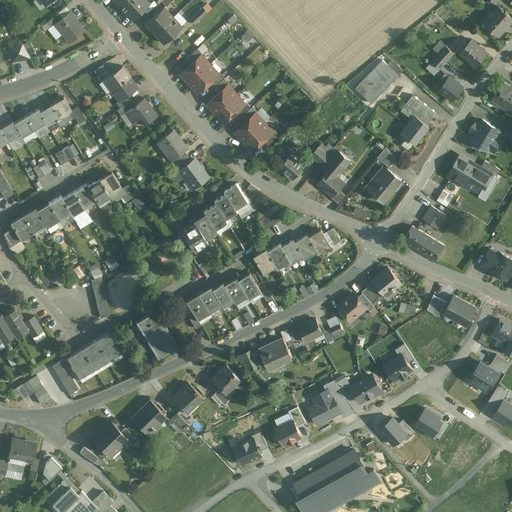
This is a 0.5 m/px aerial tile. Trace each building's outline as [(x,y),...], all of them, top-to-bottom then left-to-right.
[(112,0),(122,10),(132,0),(112,0)] [(144,0),(132,0),(122,10),(131,20),(148,4),(144,0)] [(484,23),(498,36),(511,20),(511,16),(500,6),(484,23)] [(202,7),(189,19),(194,25),(207,12),(202,7)] [(163,8),(146,24),(154,34),(172,18),(163,8)] [(76,20),(70,12),(62,18),(54,24),(55,24),(70,43),(84,31),(75,20),(76,20)] [(58,13),(47,23),(51,28),(55,24),(54,24),(62,18),(58,13)] [(172,18),(154,34),(163,43),(181,27),(172,18)] [(456,50),(475,66),(486,53),(471,40),(466,46),(462,43),(456,50)] [(22,45),(10,47),(12,61),(28,58),(22,45)] [(431,62),(440,69),(454,53),(445,46),(431,62)] [(197,49),(186,59),(191,64),(200,55),(202,54),(197,49)] [(191,64),(180,74),(189,84),(209,65),(200,55),(191,64)] [(358,83),(375,100),(401,73),(385,57),(358,83)] [(209,65),(189,84),(197,93),(208,83),(218,74),(209,65)] [(110,75),(104,80),(112,91),(129,78),(122,67),(110,75)] [(106,70),(97,77),(101,82),(101,83),(104,80),(110,75),(106,70)] [(218,74),(208,83),(218,93),(227,85),(229,83),(220,73),(218,74)] [(434,87),(453,100),(463,87),(448,76),(443,83),(439,80),(434,87)] [(129,78),(112,91),(119,101),(126,96),(137,88),(129,78)] [(112,91),(104,80),(101,83),(101,82),(99,84),(106,94),(112,91)] [(491,101),(511,114),(511,113),(511,87),(503,82),(491,101)] [(218,93),(207,104),(215,113),(236,94),(227,85),(218,93)] [(244,104),(236,94),(215,113),(224,123),(235,113),(244,104)] [(413,142),(415,144),(429,125),(426,123),(435,111),(412,95),(401,110),(411,118),(400,132),(406,137),(401,144),(408,149),(413,142)] [(126,96),(119,101),(116,103),(120,108),(129,101),(126,96)] [(63,97),(51,105),(59,118),(71,110),(63,97)] [(157,116),(144,98),(135,105),(124,113),(132,124),(133,123),(132,122),(140,117),(145,124),(143,125),(144,126),(157,116)] [(129,101),(120,108),(123,114),(124,113),(135,105),(131,100),(129,101)] [(246,102),(244,104),(235,113),(240,118),(241,117),(246,122),(255,113),(257,111),(252,106),(251,108),(246,102)] [(51,105),(39,112),(46,122),(47,125),(59,118),(51,105)] [(38,109),(26,116),(34,129),(46,122),(39,112),(38,109)] [(246,122),(235,132),(243,141),(264,122),(255,113),(246,122)] [(26,116),(14,124),(20,134),(21,137),(34,129),(26,116)] [(474,133),(470,139),(476,143),(475,145),(476,148),(478,149),(482,148),(483,147),(488,150),(500,130),(482,119),(479,125),(475,123),(470,131),(474,133)] [(12,121),(0,128),(8,141),(20,134),(14,124),(12,121)] [(273,132),(264,122),(243,141),(252,151),(264,141),(273,132)] [(511,124),(509,123),(503,133),(511,138),(511,124)] [(173,130),(157,141),(171,160),(184,151),(186,149),(173,130)] [(274,131),(273,132),(264,141),(268,146),(279,136),(274,131)] [(75,156),(69,146),(62,150),(68,160),(75,156)] [(385,147),(377,157),(389,167),(397,156),(385,147)] [(68,160),(62,150),(55,154),(61,165),(68,160)] [(184,151),(171,160),(178,170),(191,161),(184,151)] [(350,161),(338,151),(323,168),(327,172),(328,171),(336,177),(341,172),(342,173),(347,167),(346,166),(350,161)] [(282,168),(295,178),(306,163),(294,153),(282,168)] [(484,186),(491,174),(480,167),(461,156),(449,176),(467,187),(472,179),(484,186)] [(191,161),(178,170),(192,189),(208,178),(194,159),(191,161)] [(51,171),(45,160),(38,164),(44,175),(51,171)] [(500,169),(485,160),(480,167),(491,174),(496,176),(500,169)] [(38,164),(33,168),(39,178),(44,175),(38,164)] [(382,201),(400,180),(385,167),(367,188),(382,201)] [(16,195),(0,168),(0,192),(6,201),(16,195)] [(336,177),(328,171),(327,172),(318,183),(324,189),(324,190),(332,197),(337,191),(338,192),(339,190),(344,184),(336,177)] [(111,172),(99,179),(110,196),(122,189),(111,172)] [(110,196),(99,179),(87,186),(96,201),(97,204),(98,203),(100,207),(109,202),(110,203),(113,202),(109,196),(110,196)] [(87,186),(86,184),(74,191),(84,208),(96,201),(87,186)] [(224,191),(226,194),(236,210),(248,203),(237,184),(224,191)] [(250,184),(246,189),(256,196),(260,191),(250,184)] [(448,205),(453,195),(443,189),(437,199),(448,205)] [(345,195),(339,190),(338,192),(337,191),(332,197),(331,198),(338,204),(345,196),(345,195)] [(84,208),(74,191),(62,199),(71,213),(70,213),(72,216),(84,208)] [(141,192),(132,199),(141,212),(150,206),(141,192)] [(214,201),(216,203),(226,220),(237,213),(236,210),(226,194),(214,201)] [(62,199),(60,196),(48,203),(56,216),(59,220),(63,226),(63,227),(74,220),(72,216),(70,213),(71,213),(62,199)] [(375,205),(357,199),(353,212),(371,218),(375,205)] [(48,203),(36,211),(45,225),(47,228),(59,220),(56,216),(48,203)] [(203,211),(205,213),(215,230),(227,223),(226,220),(216,203),(203,211)] [(282,206),(259,219),(265,229),(288,216),(282,206)] [(432,206),(423,219),(431,224),(433,221),(439,225),(445,215),(432,206)] [(35,208),(23,215),(33,232),(45,225),(36,211),(35,208)] [(193,221),(195,224),(205,240),(217,233),(215,230),(205,213),(193,221)] [(23,215),(10,223),(13,228),(21,240),(33,233),(33,232),(23,215)] [(195,224),(184,231),(195,249),(206,243),(205,240),(195,224)] [(401,241),(436,261),(446,245),(411,225),(401,241)] [(21,240),(13,228),(3,233),(9,248),(21,240)] [(321,229),(309,237),(318,251),(319,254),(331,246),(321,229)] [(318,251),(309,237),(307,234),(294,242),(303,256),(305,259),(318,251)] [(303,256),(294,242),(293,239),(281,246),(292,263),(303,256)] [(292,263),(281,246),(280,244),(268,251),(277,265),(279,268),(285,265),(286,267),(292,263)] [(277,265),(268,251),(267,248),(254,256),(264,272),(277,265)] [(491,269),(499,254),(490,249),(482,264),(491,269)] [(491,269),(491,270),(507,279),(511,269),(511,258),(500,252),(499,254),(491,269)] [(105,259),(109,269),(118,266),(114,256),(105,259)] [(387,267),(372,279),(386,297),(390,297),(395,293),(395,288),(401,284),(387,267)] [(250,273),(238,279),(247,294),(248,297),(260,290),(257,284),(250,273)] [(236,276),(225,284),(234,299),(235,301),(247,294),(238,279),(236,276)] [(103,277),(91,279),(100,319),(112,316),(103,277)] [(318,279),(306,286),(311,295),(323,288),(318,279)] [(263,280),(257,284),(260,290),(267,301),(273,297),(263,280)] [(234,299),(225,284),(223,281),(211,288),(220,303),(221,306),(234,299)] [(220,303),(211,288),(210,286),(197,294),(208,311),(220,303)] [(367,286),(361,291),(363,293),(371,303),(377,298),(367,286)] [(355,293),(339,306),(350,320),(366,306),(358,297),(355,293)] [(363,293),(358,297),(366,306),(369,310),(374,307),(371,303),(363,293)] [(208,311),(197,294),(186,300),(193,312),(196,318),(208,311)] [(444,313),(455,319),(466,300),(455,294),(444,313)] [(427,310),(439,315),(445,300),(433,295),(427,310)] [(455,319),(466,325),(477,306),(466,300),(455,319)] [(402,301),(399,310),(415,315),(418,305),(402,301)] [(22,320),(15,308),(2,315),(14,333),(15,336),(27,328),(22,320)] [(156,310),(138,320),(160,357),(178,346),(156,310)] [(196,318),(193,312),(189,315),(197,328),(201,325),(196,318)] [(2,315),(1,313),(0,313),(0,337),(0,338),(2,340),(14,333),(2,315)] [(33,314),(22,320),(27,328),(32,336),(43,330),(33,314)] [(316,318),(298,326),(305,341),(316,336),(318,338),(321,337),(320,335),(323,333),(322,331),(316,318)] [(511,325),(499,319),(491,334),(506,342),(502,349),(511,354),(511,325)] [(344,332),(340,323),(322,331),(323,333),(327,342),(336,338),(333,333),(339,331),(340,334),(344,332)] [(108,332),(67,357),(71,364),(70,365),(73,370),(74,369),(79,378),(121,352),(108,332)] [(283,337),(259,348),(270,371),(285,365),(283,361),(292,357),(283,337)] [(399,355),(383,364),(394,381),(412,370),(407,362),(414,358),(404,343),(395,349),(399,355)] [(252,350),(238,356),(249,370),(258,366),(252,350)] [(480,362),(474,372),(475,373),(471,380),(488,391),(500,371),(505,374),(511,364),(496,355),(490,364),(493,366),(491,369),(480,362)] [(79,389),(62,360),(52,365),(70,394),(79,389)] [(225,364),(210,378),(219,387),(223,392),(231,384),(233,386),(240,379),(225,364)] [(347,373),(335,379),(342,392),(344,395),(354,389),(361,402),(383,389),(373,370),(351,381),(347,373)] [(36,375),(27,381),(31,387),(40,381),(36,375)] [(315,401),(307,405),(317,423),(343,410),(336,396),(342,392),(335,379),(335,378),(325,383),(326,385),(311,393),(315,401)] [(31,387),(27,381),(21,384),(28,395),(34,392),(31,387)] [(40,381),(31,387),(34,392),(34,393),(43,387),(40,381)] [(186,382),(171,396),(182,407),(185,410),(200,396),(186,382)] [(28,395),(21,384),(16,388),(23,399),(28,395)] [(498,384),(489,399),(499,404),(493,415),(511,425),(511,401),(503,397),(507,389),(498,384)] [(43,387),(34,393),(37,398),(47,392),(43,387)] [(219,387),(213,393),(223,404),(230,398),(223,392),(219,387)] [(23,399),(16,388),(10,391),(17,402),(23,399)] [(47,392),(37,398),(41,404),(50,398),(47,392)] [(148,399),(130,417),(146,434),(165,417),(148,399)] [(426,404),(415,421),(440,438),(451,421),(426,404)] [(293,419),(276,428),(284,445),(301,436),(296,426),(305,422),(298,406),(289,411),(293,419)] [(193,419),(185,410),(182,407),(169,419),(181,431),(193,419)] [(393,414),(380,426),(394,442),(403,435),(406,438),(414,431),(403,418),(399,420),(393,414)] [(120,432),(109,419),(100,427),(119,448),(128,440),(120,432)] [(119,448),(100,427),(91,436),(110,456),(119,448)] [(137,440),(125,427),(120,432),(128,440),(132,445),(137,440)] [(253,437),(233,445),(242,465),(263,456),(261,450),(268,447),(260,431),(252,434),(253,437)] [(17,440),(12,439),(7,458),(8,458),(7,462),(8,462),(6,469),(22,472),(24,462),(31,463),(36,444),(23,441),(24,440),(18,439),(17,440)] [(354,445),(293,480),(301,494),(295,497),(304,511),(319,511),(381,477),(374,465),(368,469),(354,445)] [(98,457),(83,446),(79,452),(94,463),(98,457)] [(39,459),(33,458),(31,463),(30,470),(36,471),(39,459)] [(81,491),(78,494),(64,480),(48,495),(62,510),(66,507),(70,511),(92,511),(97,507),(81,491)] [(109,503),(100,511),(101,511),(116,511),(117,511),(109,503)]
